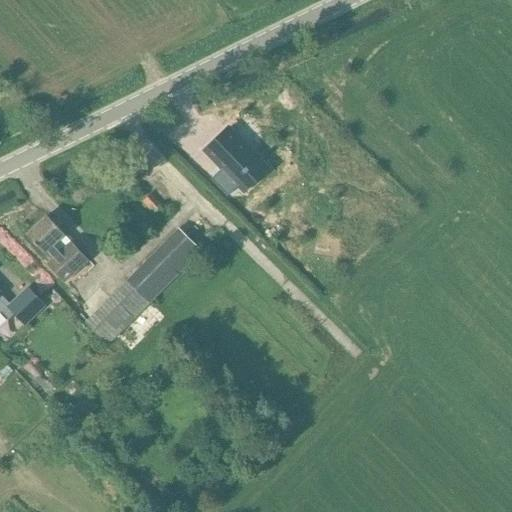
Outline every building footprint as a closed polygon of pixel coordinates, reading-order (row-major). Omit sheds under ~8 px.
[(248,191),(270,168),(231,129),(208,151),(248,191)] [(52,261),(48,264),(66,283),(89,261),(71,241),(70,242),(47,216),(28,235),(52,261)] [(87,323),(109,345),(110,346),(75,382),(85,392),(128,348),(117,337),(201,251),(179,229),(87,323)] [(0,314),(2,312),(9,319),(13,316),(24,327),(46,305),(28,288),(10,305),(0,295),(1,295),(0,293),(0,314)] [(511,511),(511,503),(499,491),(478,511),(511,511)]
